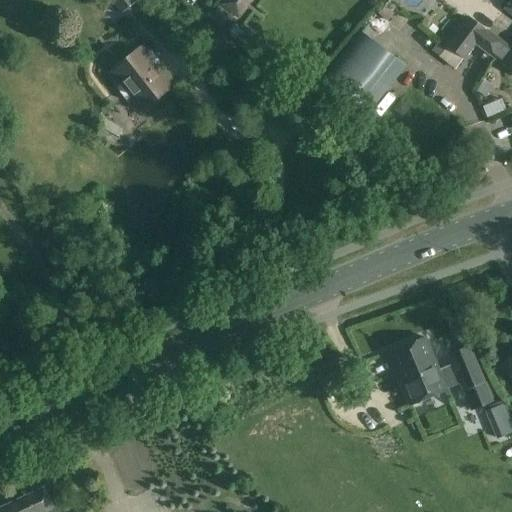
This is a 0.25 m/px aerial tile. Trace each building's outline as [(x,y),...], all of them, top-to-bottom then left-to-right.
[(111,0),(121,14),(136,3),(134,0),(111,0)] [(225,0),(222,5),(238,17),(250,0),(225,0)] [(375,20),(385,30),(404,12),(394,2),(375,20)] [(420,40),(427,31),(407,17),(401,25),(420,40)] [(475,42),(490,54),(500,41),(468,17),(447,46),(463,58),(475,42)] [(360,119),(404,65),(360,30),(316,82),(360,119)] [(432,50),(439,56),(446,47),(439,41),(432,50)] [(511,47),(511,49),(500,41),(490,54),(511,70),(511,47)] [(174,84),(144,44),(106,74),(137,113),(174,84)] [(244,119),(275,94),(261,77),(230,102),(244,119)] [(485,98),(493,86),(484,81),(476,92),(485,98)] [(462,332),(454,335),(458,346),(467,343),(462,332)] [(425,337),(387,353),(398,379),(409,406),(447,390),(446,388),(460,382),(472,410),(490,402),(468,347),(449,355),(453,364),(438,370),(436,364),(425,337)] [(511,356),(501,364),(511,379),(511,356)] [(511,427),(502,403),(484,411),(496,438),(511,430),(511,427)] [(152,499),(150,487),(126,491),(128,503),(152,499)] [(53,511),(43,488),(0,507),(0,511),(53,511)]
